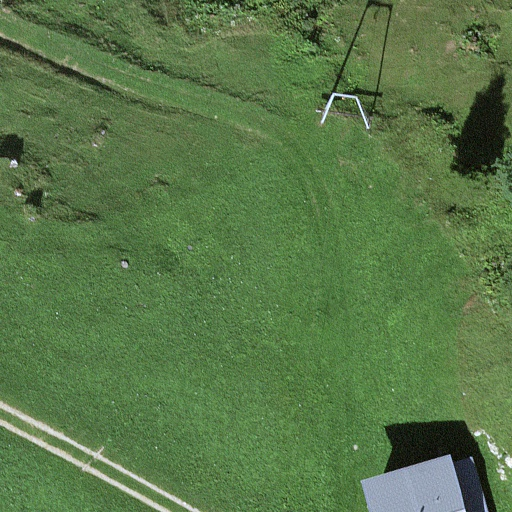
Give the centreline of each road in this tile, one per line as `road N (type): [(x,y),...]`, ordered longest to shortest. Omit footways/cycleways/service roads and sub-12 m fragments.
road 1 (track): [(505,511),(483,447),(439,423),(325,195),(286,142),(262,122),(111,71),(0,20)]
road 2 (track): [(0,409),(187,511)]
